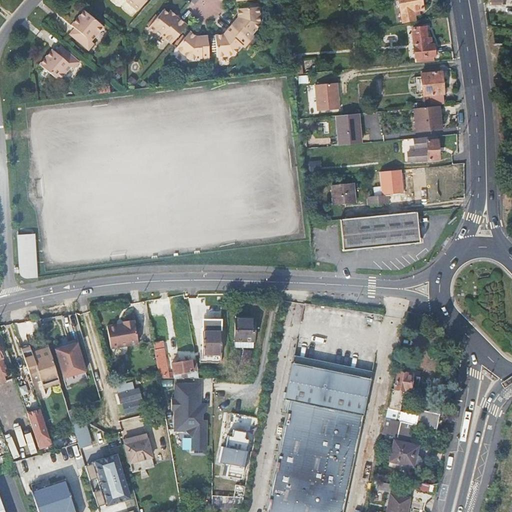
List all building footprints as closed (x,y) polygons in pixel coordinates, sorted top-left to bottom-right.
[(137,11),(146,0),(126,0),(125,2),(137,11)] [(411,12),(416,11),(422,10),(419,0),(397,0),(402,23),(413,20),(413,18),(411,12)] [(238,18),(230,27),(249,42),(254,36),(251,34),(259,24),(257,7),(242,7),(237,8),(238,18)] [(182,31),(185,27),(186,25),(176,17),(174,19),(167,13),(163,9),(148,28),(159,38),(161,36),(171,44),(182,31)] [(103,27),(84,10),(71,25),(74,28),(81,34),(76,40),(88,50),(94,44),(90,41),(103,27)] [(176,17),(169,11),(167,13),(174,19),(176,17)] [(186,35),(190,31),(185,27),(182,31),(186,35)] [(249,42),(230,27),(223,35),(214,36),(214,41),(215,56),(233,55),(241,46),(244,48),(249,42)] [(81,34),(74,28),(69,34),(76,40),(81,34)] [(433,56),(434,56),(433,45),(429,45),(426,45),(425,39),(424,28),(411,29),(414,58),(415,58),(415,63),(433,61),(433,56)] [(190,31),(186,35),(176,47),(189,58),(201,57),(201,61),(209,61),(207,42),(207,36),(196,37),(190,31)] [(398,33),(380,35),(382,45),(399,43),(398,33)] [(68,52),(61,46),(56,52),(63,58),(68,52)] [(56,52),(52,49),(39,64),(59,80),(71,66),(74,69),(80,62),(68,52),(63,58),(56,52)] [(302,60),(292,61),(293,75),(303,74),(303,67),(302,67),(302,60)] [(423,97),(442,95),(443,95),(441,73),(419,75),(420,77),(412,78),(413,96),(421,95),(422,97),(423,97)] [(317,112),(339,109),(336,84),(314,86),(317,112)] [(443,104),(442,95),(423,97),(424,106),(443,104)] [(436,106),(413,109),(416,132),(441,129),(440,120),(438,120),(436,106)] [(361,144),(358,114),(337,116),(340,146),(361,144)] [(438,160),(436,140),(435,140),(435,137),(412,139),(412,140),(414,153),(406,153),(407,162),(427,161),(438,160)] [(320,161),(309,162),(310,172),(321,171),(320,161)] [(381,196),(365,198),(366,205),(387,202),(387,195),(402,194),(400,170),(379,173),(381,196)] [(352,185),(331,187),(332,206),(354,204),(352,185)] [(420,244),(417,213),(381,216),(339,220),(342,252),(420,244)] [(36,276),(32,232),(14,234),(19,272),(21,275),(26,277),(34,276),(36,276)] [(338,323),(338,311),(326,311),(326,323),(338,323)] [(256,343),(255,316),(236,316),(236,343),(256,343)] [(120,344),(120,347),(138,343),(133,318),(123,320),(123,323),(117,325),(117,323),(107,325),(111,346),(120,344)] [(221,351),(221,327),(200,326),(200,350),(221,351)] [(162,341),(153,343),(158,371),(159,379),(165,379),(169,379),(162,341)] [(77,344),(56,349),(61,367),(72,364),(82,361),(77,344)] [(31,348),(22,351),(25,361),(50,354),(47,345),(32,350),(31,348)] [(221,351),(200,350),(199,363),(221,363),(221,351)] [(249,365),(251,352),(243,350),(241,363),(249,365)] [(0,352),(0,384),(8,407),(15,404),(10,390),(7,391),(3,381),(4,381),(3,377),(7,375),(1,359),(2,358),(0,352)] [(39,381),(40,384),(58,378),(50,354),(25,361),(33,384),(39,381)] [(293,355),(292,362),(370,378),(372,371),(293,355)] [(191,362),(190,361),(172,364),(174,374),(192,371),(191,362)] [(198,379),(195,361),(191,362),(192,371),(174,374),(174,379),(198,379)] [(286,412),(285,415),(266,511),(342,511),(370,378),(292,362),(282,412),(286,412)] [(395,389),(391,389),(385,419),(400,422),(437,430),(440,415),(419,411),(418,416),(400,412),(403,391),(409,392),(409,391),(417,393),(421,377),(412,375),(413,374),(398,371),(395,389)] [(43,391),(60,385),(58,378),(40,384),(43,391)] [(116,383),(119,394),(134,390),(132,382),(126,384),(125,381),(116,383)] [(86,387),(88,394),(95,392),(97,391),(95,384),(86,387)] [(200,400),(200,385),(178,385),(178,400),(175,400),(171,400),(171,412),(175,411),(175,431),(186,431),(193,438),(193,451),(206,451),(206,420),(202,420),(202,416),(206,411),(206,405),(198,405),(198,400),(200,400)] [(126,413),(143,409),(141,400),(139,391),(138,389),(134,390),(119,394),(121,403),(123,403),(126,413)] [(147,389),(139,391),(141,400),(149,398),(147,389)] [(98,400),(95,392),(88,394),(86,395),(89,403),(98,400)] [(39,413),(28,416),(35,438),(46,435),(39,413)] [(86,418),(72,423),(81,447),(94,443),(86,418)] [(397,432),(400,422),(385,419),(383,429),(397,432)] [(146,431),(134,435),(136,440),(125,443),(133,470),(156,463),(146,431)] [(224,464),(222,476),(240,480),(248,441),(244,440),(246,433),(233,431),(232,437),(227,436),(225,448),(221,447),(218,463),(224,464)] [(4,438),(0,439),(0,452),(1,452),(6,466),(13,464),(4,438)] [(417,446),(393,441),(389,462),(412,468),(412,467),(414,467),(416,467),(418,466),(419,464),(420,462),(419,460),(419,459),(417,458),(415,456),(417,446)] [(115,454),(91,462),(92,463),(85,466),(89,480),(96,478),(100,490),(92,492),(97,506),(104,504),(104,505),(128,498),(115,454)] [(74,511),(64,479),(30,491),(37,511),(74,511)] [(394,494),(396,485),(380,482),(378,491),(394,494)] [(411,488),(396,485),(394,494),(394,496),(409,499),(411,488)] [(177,491),(170,493),(172,505),(179,504),(177,491)] [(406,511),(409,499),(394,496),(389,495),(385,511),(406,511)]
